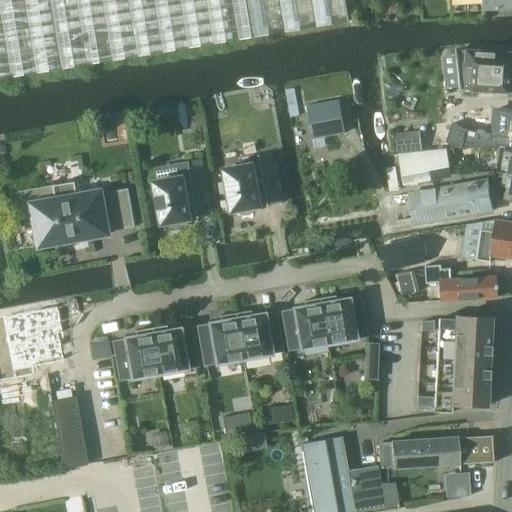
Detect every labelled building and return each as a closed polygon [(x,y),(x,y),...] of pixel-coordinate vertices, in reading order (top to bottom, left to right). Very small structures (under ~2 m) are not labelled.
[(0,0),(0,79),(349,22),(345,0),(0,0)] [(511,0),(483,0),(484,11),(511,9),(511,0)] [(458,66),(443,68),(445,88),(460,86),(461,90),(464,90),(511,92),(511,52),(467,50),(456,50),(458,66)] [(338,101),(306,106),(312,139),(344,133),(341,118),(338,101)] [(498,135),(475,135),(475,148),(505,147),(511,147),(511,132),(498,131),(498,135)] [(511,147),(505,147),(501,171),(505,172),(502,186),(507,187),(504,199),(511,200),(511,147)] [(450,148),(426,151),(429,180),(453,178),(450,148)] [(426,151),(400,153),(404,183),(429,180),(426,151)] [(232,211),(238,210),(242,213),(248,214),(252,212),(255,207),(261,206),(261,203),(267,202),(268,206),(269,206),(269,205),(282,203),(273,154),(260,156),(260,155),(259,155),(260,164),(253,165),(253,164),(225,169),(232,211)] [(162,224),(168,223),(173,226),(178,226),(182,223),(185,219),(191,218),(191,216),(197,215),(198,218),(199,218),(195,195),(208,193),(203,166),(202,159),(188,161),(189,168),(188,168),(190,176),(183,178),(183,176),(155,182),(162,224)] [(474,181),(450,186),(455,215),(493,208),(489,180),(483,181),(483,180),(474,181)] [(134,226),(131,209),(127,189),(101,193),(101,190),(74,195),(72,184),(52,188),(54,199),(31,203),(36,228),(39,246),(66,241),(64,234),(81,232),(82,239),(109,234),(109,231),(134,226)] [(413,222),(455,215),(450,186),(408,193),(413,222)] [(488,259),(489,254),(511,257),(511,220),(495,218),(493,230),(480,228),(475,257),(488,259)] [(421,237),(401,239),(403,259),(422,257),(421,237)] [(401,239),(381,241),(383,261),(403,259),(401,239)] [(441,265),(425,266),(427,283),(441,282),(442,300),(498,297),(498,289),(499,289),(499,284),(497,285),(497,276),(452,280),(451,268),(442,269),(441,265)] [(397,275),(402,296),(416,293),(411,272),(397,275)] [(336,302),(335,295),(319,298),(327,343),(367,336),(360,297),(336,302)] [(63,298),(8,308),(16,358),(68,350),(63,323),(67,322),(63,298)] [(288,350),(327,343),(319,298),(304,300),(305,307),(281,311),(288,350)] [(252,317),(250,310),(235,313),(243,358),(282,351),(276,312),(252,317)] [(204,365),(243,358),(235,313),(220,315),(221,322),(197,326),(204,365)] [(436,397),(435,408),(435,411),(451,411),(451,402),(488,403),(491,317),(454,315),(454,319),(439,318),(436,397)] [(421,321),(421,330),(433,331),(433,320),(421,321)] [(167,332),(166,325),(151,328),(159,373),(198,366),(191,327),(167,332)] [(119,380),(159,373),(151,328),(135,331),(136,337),(113,341),(119,380)] [(366,344),(365,375),(377,376),(378,344),(378,339),(366,338),(366,344)] [(417,406),(435,408),(436,397),(417,396),(417,406)] [(51,401),(63,468),(87,464),(75,397),(51,401)] [(292,421),(290,405),(259,411),(262,426),(292,421)] [(316,408),(299,412),(303,427),(319,423),(316,408)] [(248,414),(221,418),(224,435),(251,431),(248,414)] [(152,450),(168,447),(165,432),(149,434),(152,450)] [(379,441),(381,467),(492,459),(493,433),(379,441)] [(352,511),(384,506),(380,483),(377,466),(348,471),(341,436),(300,445),(312,511),(352,511)] [(398,504),(393,483),(380,483),(384,506),(398,504)]
